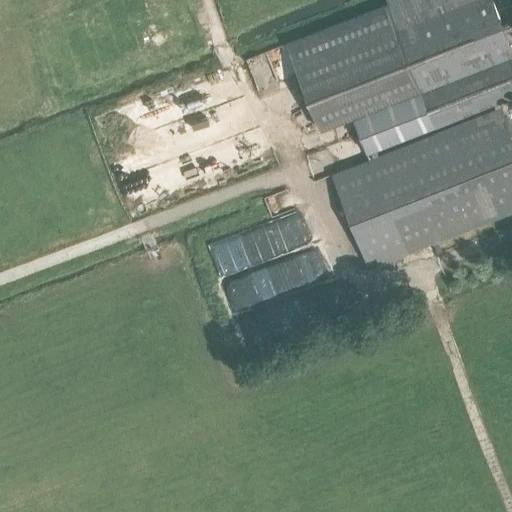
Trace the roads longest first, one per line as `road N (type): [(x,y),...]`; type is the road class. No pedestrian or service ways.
road 1 (track): [(0,282),(294,172)]
road 2 (track): [(420,268),(511,508)]
